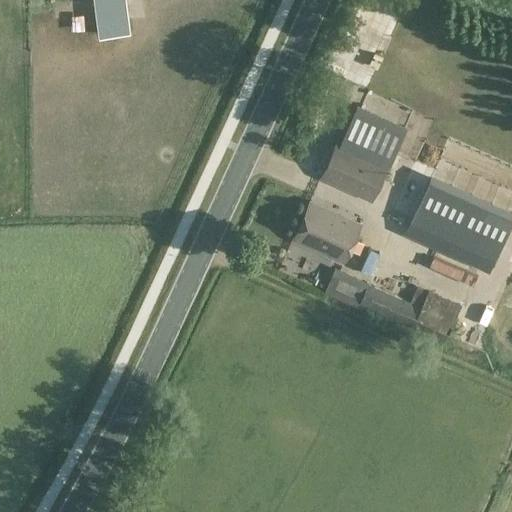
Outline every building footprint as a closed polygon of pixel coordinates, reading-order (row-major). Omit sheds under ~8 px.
[(94,0),(99,38),(131,33),(126,0),(94,0)] [(336,140),(320,177),(371,199),(387,163),(341,142),(336,140)] [(511,212),(431,176),(411,219),(448,235),(442,248),(488,269),(511,215),(511,212)] [(309,200),(292,238),(343,261),(349,247),(357,251),(361,241),(354,237),(360,223),(309,200)] [(366,285),(358,303),(422,331),(438,296),(428,291),(421,306),(410,301),(408,300),(368,282),(366,285)]
